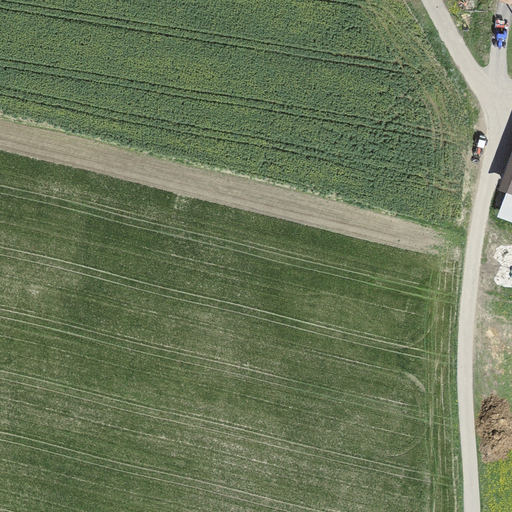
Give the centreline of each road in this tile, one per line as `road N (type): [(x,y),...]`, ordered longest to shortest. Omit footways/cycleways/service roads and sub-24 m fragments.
road 1 (unclassified): [(466,511),(462,317),(495,115)]
road 2 (track): [(511,99),(495,115),(429,0)]
